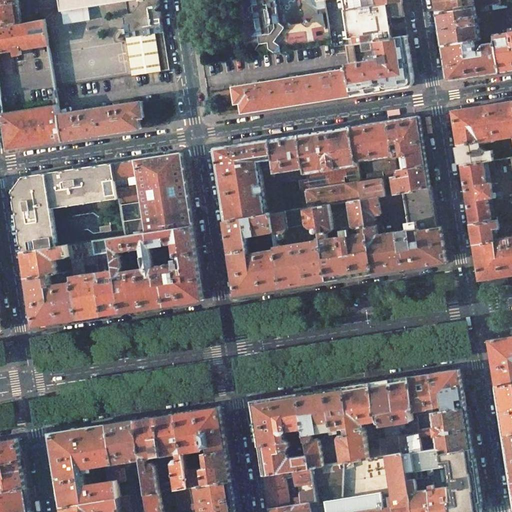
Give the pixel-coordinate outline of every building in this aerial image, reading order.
[(18,0),(0,0),(0,27),(23,23),(18,0)] [(130,0),(150,0),(155,31),(155,33),(164,31),(164,29),(161,12),(157,10),(160,6),(159,0),(59,0),(62,11),(130,0)] [(133,0),(140,35),(155,33),(155,31),(150,0),(133,0)] [(316,0),(317,1),(322,0),(192,0),(196,24),(203,23),(199,0),(316,0)] [(263,55),(313,47),(332,44),(328,19),(322,20),(321,13),(319,14),(316,14),(311,21),(306,18),(303,22),(293,23),(289,20),(286,25),(285,25),(280,23),(279,13),(282,9),(279,0),(252,0),(253,4),(249,10),(254,14),(257,30),(254,36),(258,36),(259,43),(256,49),(263,55)] [(328,19),(325,0),(322,0),(317,1),(319,14),(321,13),(322,20),(328,19)] [(345,10),(402,1),(403,1),(402,0),(342,0),(345,10)] [(436,0),(438,13),(476,7),(475,0),(436,0)] [(402,1),(345,10),(349,38),(350,44),(354,44),(361,43),(370,41),(377,40),(392,38),(392,37),(389,17),(404,14),(402,1)] [(438,13),(444,45),(478,40),(481,39),(476,7),(438,13)] [(56,87),(45,19),(23,23),(0,27),(0,91),(3,113),(9,149),(66,140),(61,114),(56,87)] [(170,70),(164,31),(155,33),(140,35),(127,37),(133,75),(170,70)] [(497,42),(502,72),(511,70),(511,31),(511,32),(496,34),(497,42)] [(350,44),(345,45),(348,66),(353,95),(379,91),(407,87),(414,77),(408,35),(392,37),(392,38),(377,40),(379,55),(372,56),(371,57),(371,59),(357,61),(354,44),(350,44)] [(478,40),(444,45),(449,80),(476,76),(502,72),(497,42),(484,44),(480,51),(477,49),(479,45),(478,40)] [(370,41),(361,43),(362,50),(371,49),(370,41)] [(347,69),(236,87),(238,102),(246,101),(247,109),(254,108),(254,110),(255,111),(352,95),(353,95),(348,66),(346,66),(347,69)] [(143,101),(61,114),(66,140),(66,139),(132,130),(132,129),(132,127),(139,126),(140,127),(139,118),(146,117),(143,101)] [(488,140),(511,136),(511,146),(511,150),(511,101),(454,110),(459,145),(482,141),(482,143),(484,143),(488,142),(488,140)] [(390,120),(396,153),(399,153),(399,151),(402,150),(403,160),(397,161),(398,169),(428,164),(420,116),(390,120)] [(390,120),(353,126),(358,160),(392,155),(392,160),(382,162),(383,171),(367,173),(368,180),(362,181),(365,198),(388,194),(385,172),(398,169),(397,161),(396,153),(390,120)] [(299,179),(304,208),(318,206),(331,204),(351,201),(365,198),(362,181),(358,160),(353,126),(331,129),(322,130),(322,131),(301,134),(306,167),(305,167),(307,178),(299,179)] [(301,134),(272,139),(276,167),(276,172),(305,167),(306,167),(301,134)] [(267,139),(217,147),(215,148),(226,220),(269,213),(262,169),(272,168),(276,167),(272,139),(267,139)] [(463,164),(494,159),(494,156),(490,156),(486,152),(484,143),(482,143),(482,141),(459,145),(463,164)] [(137,160),(114,163),(119,197),(120,201),(143,197),(148,232),(149,232),(193,225),(194,225),(194,221),(193,221),(183,152),(168,155),(141,159),(137,159),(137,160)] [(494,159),(463,164),(467,194),(472,223),(493,220),(490,197),(494,197),(493,189),(493,183),(488,183),(486,170),(492,169),(492,170),(495,169),(494,159)] [(18,205),(20,216),(19,216),(22,231),(25,251),(59,246),(53,208),(119,197),(114,163),(36,176),(36,175),(24,177),(15,190),(16,196),(17,197),(18,205)] [(396,192),(432,187),(428,164),(398,169),(399,171),(400,171),(400,173),(401,175),(393,176),(396,192)] [(438,227),(432,187),(396,192),(388,194),(365,198),(376,272),(405,267),(447,260),(442,226),(438,227)] [(362,233),(343,236),(336,237),(331,204),(318,206),(322,229),(323,239),(329,279),(376,272),(365,198),(351,201),(355,225),(355,226),(357,228),(361,227),(362,233)] [(276,236),(279,236),(280,237),(281,238),(283,237),(284,236),(284,235),(283,233),(282,233),(286,232),(289,227),(305,225),(310,228),(314,228),(313,229),(313,231),(314,232),(315,233),(317,232),(318,231),(318,230),(322,229),(318,206),(304,208),(287,211),(273,213),(275,231),(276,236)] [(226,220),(231,251),(250,249),(248,235),(275,231),(273,213),(269,213),(226,220)] [(493,220),(472,223),(481,279),(511,274),(511,236),(496,239),(495,228),(500,227),(499,219),(493,220)] [(193,225),(149,232),(152,246),(175,243),(177,255),(179,255),(180,255),(181,262),(179,262),(178,258),(173,258),(174,263),(154,266),(157,285),(164,284),(167,304),(174,303),(174,304),(184,302),(205,298),(194,225),(193,225)] [(154,266),(152,246),(149,232),(148,232),(125,236),(112,238),(114,251),(117,269),(124,311),(145,308),(154,307),(154,306),(167,304),(164,284),(157,285),(154,266)] [(112,238),(94,240),(96,254),(114,251),(112,238)] [(323,239),(278,246),(278,248),(284,286),(329,279),(323,239)] [(94,240),(69,244),(70,256),(73,271),(74,281),(80,318),(100,315),(106,314),(101,283),(98,269),(96,270),(96,273),(85,274),(84,266),(97,263),(96,254),(94,240)] [(59,246),(25,251),(29,277),(51,274),(62,272),(61,270),(58,270),(57,258),(70,256),(69,244),(59,246)] [(238,294),(258,290),(258,291),(264,290),(264,289),(284,286),(278,248),(258,251),(258,253),(251,254),(250,249),(231,251),(238,294)] [(104,282),(101,283),(106,314),(124,311),(117,269),(102,272),(104,282)] [(29,277),(28,277),(36,325),(62,321),(80,318),(74,281),(53,284),(51,274),(29,277)] [(511,335),(490,339),(496,385),(511,382),(511,335)] [(443,371),(432,373),(437,406),(445,405),(446,410),(467,407),(461,368),(449,370),(443,370),(443,371)] [(432,373),(411,376),(415,406),(416,410),(431,408),(431,407),(435,407),(436,411),(438,411),(438,408),(437,406),(432,373)] [(411,376),(392,379),(399,422),(414,419),(412,407),(415,406),(411,376)] [(373,382),(377,412),(380,412),(382,425),(399,422),(392,379),(373,382)] [(373,382),(362,384),(362,383),(357,384),(357,385),(346,386),(358,460),(384,455),(381,438),(377,412),(373,382)] [(503,434),(511,432),(511,382),(496,385),(499,406),(500,414),(503,434)] [(328,389),(301,393),(308,439),(312,467),(325,465),(321,440),(318,437),(316,438),(316,436),(314,436),(313,432),(325,430),(325,431),(326,431),(326,430),(334,429),(335,432),(339,431),(338,428),(347,427),(348,433),(343,433),(340,437),(345,462),(351,461),(355,460),(358,460),(346,386),(328,389)] [(271,398),(254,401),(261,444),(288,440),(286,433),(288,430),(300,428),(301,438),(297,439),(297,441),(308,439),(301,393),(281,397),(281,396),(275,397),(275,398),(271,398)] [(189,451),(206,448),(206,447),(207,451),(228,449),(229,449),(222,406),(179,413),(186,454),(189,453),(189,451)] [(436,427),(419,429),(419,432),(420,437),(437,435),(439,449),(442,448),(443,452),(473,447),(467,407),(446,410),(443,410),(438,411),(436,411),(434,412),(436,427)] [(149,492),(190,486),(188,467),(186,454),(179,413),(137,419),(143,458),(149,492)] [(137,419),(109,424),(119,482),(126,480),(124,468),(122,468),(121,462),(143,458),(137,419)] [(65,505),(121,497),(119,482),(109,424),(53,433),(59,473),(65,505)] [(419,432),(401,435),(403,452),(404,454),(405,454),(422,451),(420,437),(419,432)] [(511,432),(503,434),(511,480),(511,432)] [(401,435),(381,438),(384,455),(403,452),(401,435)] [(20,437),(0,440),(0,479),(1,486),(0,486),(0,490),(28,487),(28,486),(21,437),(20,437)] [(266,474),(295,470),(297,469),(312,467),(308,439),(297,441),(296,441),(291,442),(290,441),(288,440),(261,444),(263,459),(266,474)] [(473,447),(443,452),(444,463),(450,463),(452,479),(454,478),(455,487),(454,487),(456,500),(450,501),(452,511),(480,511),(483,509),(477,469),(473,447)] [(452,511),(450,501),(444,463),(443,452),(442,448),(439,449),(422,451),(405,454),(413,511),(452,511)] [(208,466),(191,469),(191,466),(188,467),(190,486),(200,484),(233,480),(228,449),(207,451),(208,466)] [(357,511),(319,511),(318,501),(317,501),(310,502),(310,501),(271,508),(271,511),(413,511),(405,454),(404,454),(403,452),(384,455),(392,506),(357,511)] [(290,490),(288,477),(294,476),(295,475),(295,473),(295,470),(266,474),(271,508),(310,501),(310,502),(317,501),(318,501),(312,467),(297,469),(300,488),(290,490)] [(238,511),(233,480),(200,484),(204,511),(238,511)] [(152,511),(195,511),(190,486),(149,492),(152,509),(152,511)] [(0,511),(31,511),(31,505),(30,499),(28,487),(0,490),(0,511)] [(130,495),(121,497),(123,511),(131,511),(133,511),(130,495)] [(123,511),(121,497),(65,505),(65,511),(123,511)]
